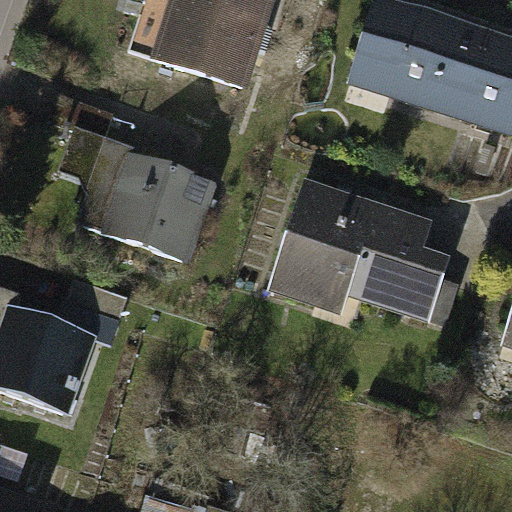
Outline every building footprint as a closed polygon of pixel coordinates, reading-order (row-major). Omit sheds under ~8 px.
[(152,0),(128,69),(249,110),(286,0),(152,0)] [(511,47),(379,6),(350,99),(511,149),(511,47)] [(79,143),(102,152),(114,120),(63,101),(51,133),(79,143)] [(102,152),(79,143),(62,186),(96,199),(80,241),(187,281),(219,196),(102,152)] [(434,233),(308,192),(271,306),(343,329),(349,310),(448,342),(462,298),(445,292),(451,272),(424,264),(434,233)] [(76,289),(61,333),(95,345),(112,351),(127,307),(76,289)] [(0,344),(6,347),(0,365),(0,398),(68,422),(95,345),(61,333),(22,320),(25,308),(0,299),(0,344)] [(511,327),(502,358),(511,361),(511,327)] [(10,453),(0,449),(0,478),(1,479),(10,453)] [(183,511),(152,502),(148,511),(183,511)]
